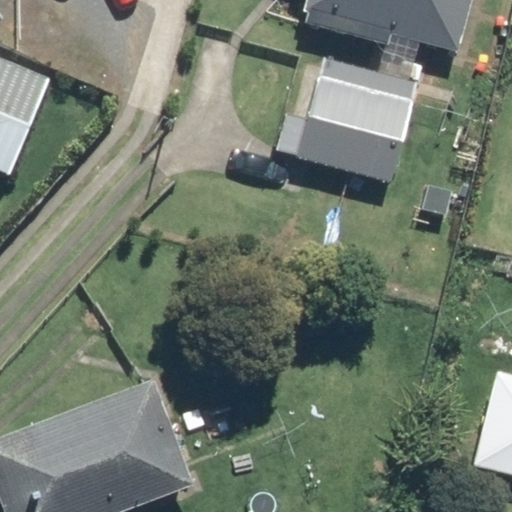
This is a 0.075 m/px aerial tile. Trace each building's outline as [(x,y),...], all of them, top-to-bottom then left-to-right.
[(467,0),(301,0),(298,13),(453,55),(467,0)] [(0,185),(42,82),(0,64),(0,185)] [(412,88),(319,64),(293,160),(386,185),(412,88)] [(511,378),(494,374),(469,467),(511,477),(511,378)] [(0,437),(0,511),(125,511),(188,489),(148,383),(0,437)]
